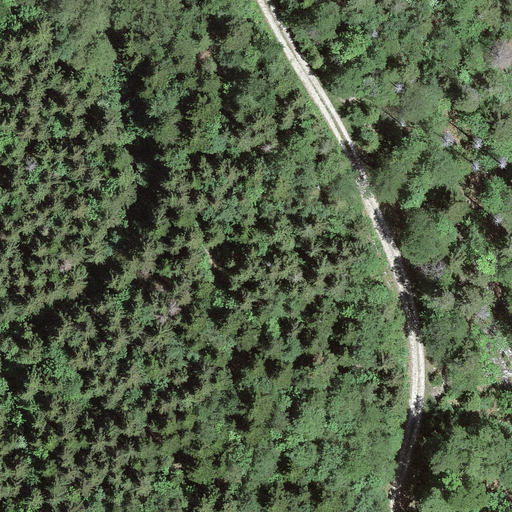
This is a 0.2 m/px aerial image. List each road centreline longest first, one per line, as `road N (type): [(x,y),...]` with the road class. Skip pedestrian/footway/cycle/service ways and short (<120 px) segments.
road 1 (track): [(264,0),(363,176),(413,312),(419,410),(399,511)]
road 2 (track): [(0,321),(56,296),(96,262),(124,200),(103,0)]
